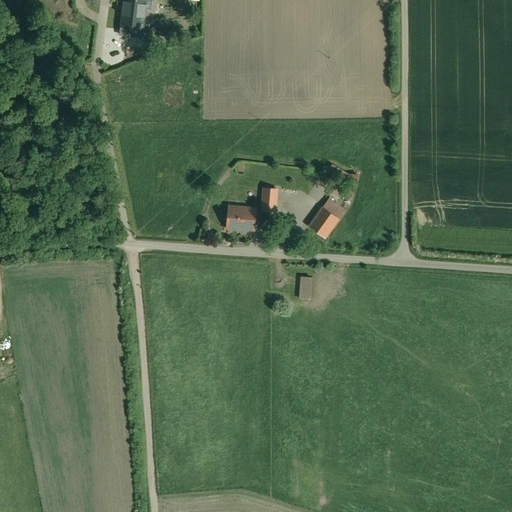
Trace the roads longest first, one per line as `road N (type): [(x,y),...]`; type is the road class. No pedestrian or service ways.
road 1 (unclassified): [(405,263),(136,246)]
road 2 (unclassified): [(157,511),(136,246)]
road 3 (unclassified): [(405,263),(405,0)]
road 4 (unclassified): [(136,246),(0,249)]
